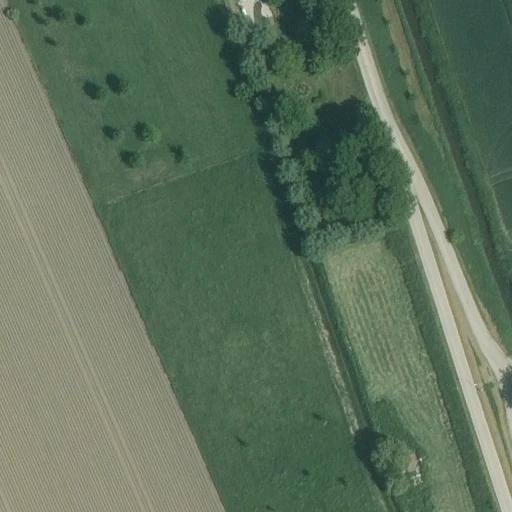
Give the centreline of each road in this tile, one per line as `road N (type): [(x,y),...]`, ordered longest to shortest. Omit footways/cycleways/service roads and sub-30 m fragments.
road 1 (unclassified): [(511,510),(403,184)]
road 2 (unclassified): [(506,372),(446,233),(403,184)]
road 3 (unclassified): [(403,184),(342,0)]
